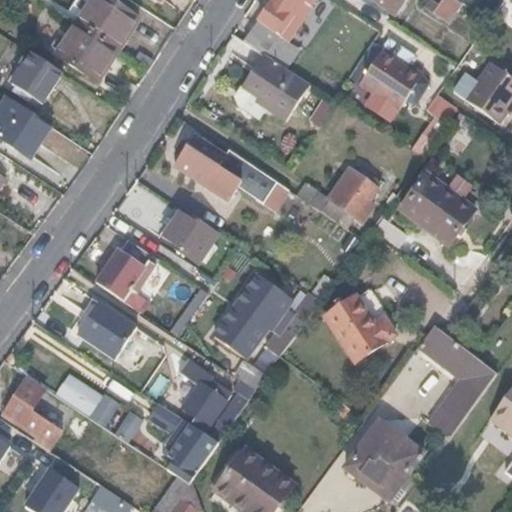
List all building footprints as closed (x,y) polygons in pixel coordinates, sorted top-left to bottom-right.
[(109,0),(94,0),(78,24),(119,51),(140,20),(109,0)] [(277,0),(248,45),(265,57),(282,68),(295,49),(287,44),(315,0),(277,0)] [(404,0),(383,0),(398,10),(404,0)] [(444,0),(439,7),(430,1),(424,9),(447,26),(462,7),(451,0),(444,0)] [(476,16),(487,24),(496,12),(484,4),(476,16)] [(99,82),(119,51),(78,24),(58,56),(99,82)] [(364,88),(387,52),(376,44),(351,80),(364,88)] [(299,52),(295,49),(282,68),(287,70),(299,52)] [(427,79),(387,52),(364,88),(403,114),(409,105),(426,80),(427,79)] [(44,106),(63,76),(31,55),(12,85),(44,106)] [(287,70),(282,68),(265,57),(244,89),(269,106),(267,109),(289,124),(313,88),(287,70)] [(511,104),(511,79),(491,63),(477,82),(464,100),(497,125),(511,104)] [(464,100),(477,82),(463,72),(450,90),(464,100)] [(426,80),(409,105),(419,109),(432,88),(426,80)] [(269,106),(244,89),(238,99),(241,106),(260,119),(267,109),(269,106)] [(336,103),(324,95),(313,112),(324,120),(336,103)] [(446,126),(456,111),(436,96),(425,111),(434,117),(446,126)] [(0,139),(31,160),(52,127),(7,98),(0,109),(0,139)] [(366,123),(352,113),(344,127),(358,136),(366,123)] [(446,126),(434,117),(410,151),(422,160),(446,126)] [(228,159),(198,138),(177,168),(230,204),(241,188),(279,215),(293,193),(232,153),(228,159)] [(422,160),(410,151),(407,149),(389,172),(405,184),(422,160)] [(382,185),(348,160),(337,176),(342,179),(330,196),(328,199),(342,208),(357,219),(382,185)] [(474,213),(427,176),(400,211),(447,248),(474,213)] [(330,196),(307,181),(297,196),(334,220),(342,208),(328,199),(330,196)] [(199,262),(217,232),(182,209),(163,240),(199,262)] [(154,266),(158,260),(128,238),(97,283),(122,301),(137,279),(149,262),(154,266)] [(137,279),(142,282),(154,266),(149,262),(137,279)] [(269,277),(264,273),(225,324),(230,328),(269,277)] [(269,375),(322,301),(311,294),(295,316),(288,311),(283,318),(275,312),(289,294),(269,277),(230,328),(225,324),(212,340),(243,362),(268,327),(281,329),(290,336),(279,351),(277,355),(274,353),(262,370),(269,375)] [(209,294),(202,289),(170,336),(178,342),(209,294)] [(288,311),(296,300),(289,294),(275,312),(283,318),(288,311)] [(377,325),(360,298),(327,319),(356,365),(397,338),(385,319),(377,325)] [(137,328),(100,304),(78,336),(116,360),(137,328)] [(464,375),(466,376),(477,360),(433,328),(419,348),(444,366),(447,363),(464,375)] [(270,344),(279,351),(290,336),(281,329),(270,344)] [(473,341),(457,329),(452,335),(468,348),(473,341)] [(219,375),(194,358),(185,371),(202,384),(183,412),(195,421),(193,424),(206,433),(235,392),(216,379),(219,375)] [(466,376),(486,391),(497,375),(477,360),(466,376)] [(267,378),(246,363),(235,380),(247,388),(256,394),(267,378)] [(464,375),(447,363),(444,366),(462,379),(464,375)] [(430,422),(452,438),(486,391),(466,376),(464,375),(462,379),(430,422)] [(27,379),(6,410),(41,434),(48,423),(39,416),(31,411),(44,391),(27,379)] [(511,386),(492,416),(508,427),(511,421),(511,386)] [(220,446),(256,394),(247,388),(212,441),(220,446)] [(39,416),(52,396),(44,391),(31,411),(39,416)] [(0,405),(0,418),(48,451),(54,443),(46,438),(43,443),(38,439),(41,434),(6,410),(0,405)] [(174,437),(184,422),(159,406),(149,420),(174,437)] [(450,441),(452,438),(430,422),(428,425),(450,441)] [(382,424),(349,468),(366,482),(369,476),(394,495),(424,455),(382,424)] [(174,461),(167,470),(178,477),(192,486),(194,482),(220,446),(212,441),(190,426),(184,435),(179,443),(169,457),(174,461)] [(0,465),(11,448),(0,440),(0,465)] [(277,511),(295,488),(248,454),(219,494),(242,511),(277,511)] [(178,477),(167,470),(157,463),(151,471),(167,482),(171,477),(176,480),(178,477)] [(68,511),(82,491),(53,472),(29,509),(33,511),(68,511)] [(153,511),(173,511),(192,486),(178,477),(176,480),(153,511)] [(204,511),(194,482),(192,486),(173,511),(204,511)] [(104,488),(97,500),(112,511),(134,511),(136,510),(104,488)] [(112,511),(97,500),(88,511),(112,511)]
